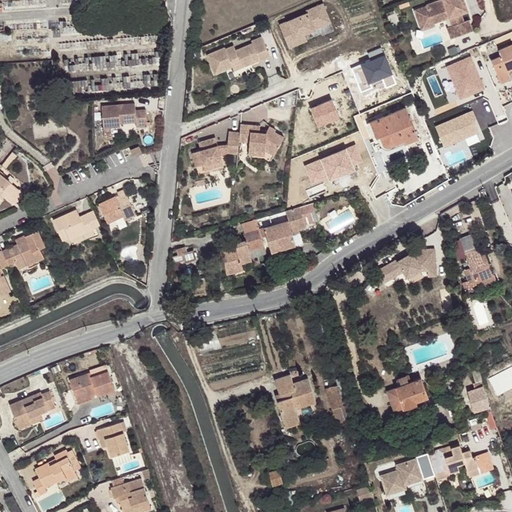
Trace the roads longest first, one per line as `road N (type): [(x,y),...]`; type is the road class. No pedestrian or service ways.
road 1 (residential): [(158,315),(203,314),(291,292),(511,157)]
road 2 (residential): [(180,0),(158,315)]
road 3 (track): [(111,332),(172,511)]
road 4 (residential): [(0,376),(158,315)]
